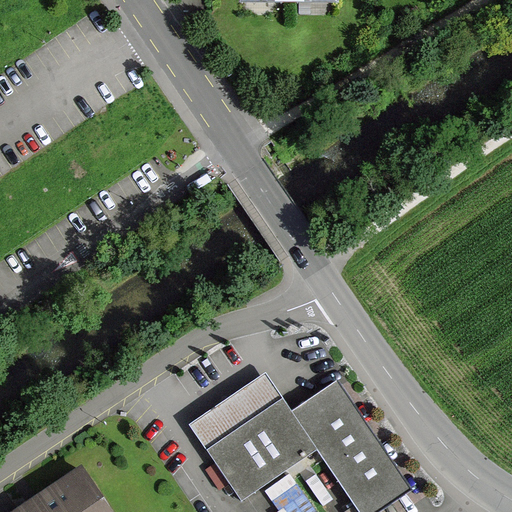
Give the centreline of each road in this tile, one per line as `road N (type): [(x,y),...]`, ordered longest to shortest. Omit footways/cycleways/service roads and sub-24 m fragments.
road 1 (residential): [(0,474),(210,334),(331,293)]
road 2 (track): [(235,149),(484,0)]
road 3 (residential): [(0,311),(235,149)]
road 4 (tertiary): [(331,293),(440,440),(511,502)]
road 5 (track): [(511,131),(317,272)]
road 6 (tertiary): [(134,0),(235,149)]
road 7 (tertiary): [(235,149),(331,293)]
